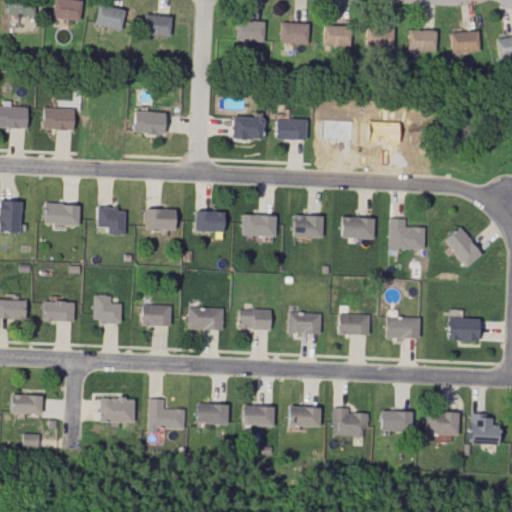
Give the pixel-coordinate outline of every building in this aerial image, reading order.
[(2,13),(2,0),(30,0),(30,15),(2,13)] [(47,16),(49,0),(77,0),(75,20),(47,16)] [(90,24),(94,3),(121,8),(117,29),(90,24)] [(139,33),(140,13),(168,14),(167,35),(139,33)] [(232,40),(233,19),(260,20),(259,41),(232,40)] [(276,41),(277,21),(304,22),(303,43),(276,41)] [(319,43),(320,22),(347,24),(346,44),(319,43)] [(361,46),(362,25),(389,26),(388,47),(361,46)] [(402,48),(403,28),(431,29),(430,50),(402,48)] [(449,52),(447,31),(474,29),(476,49),(449,52)] [(511,54),(495,58),(491,38),(511,33),(511,54)] [(0,106),(22,107),(21,126),(0,125),(0,106)] [(38,108),(68,109),(67,128),(38,127),(38,108)] [(131,111),(160,112),(159,131),(130,130),(130,127),(131,111)] [(228,116),(258,117),(257,131),(257,136),(228,135),(228,116)] [(271,117),(300,118),(300,137),(270,136),(271,117)] [(0,199),(16,200),(15,230),(0,229),(0,199)] [(41,202),(75,204),(73,225),(40,223),(41,202)] [(92,224),(93,205),(113,206),(113,210),(121,211),(120,234),(101,233),(102,225),(92,224)] [(141,208),(170,209),(170,219),(170,228),(140,227),(141,223),(141,208)] [(190,210),(219,211),(219,221),(219,230),(189,229),(189,221),(190,210)] [(239,214),(268,215),(267,234),(238,233),(239,214)] [(290,214),(319,215),(318,234),(289,233),(290,214)] [(338,217),(367,218),(367,237),(337,236),(338,217)] [(385,245),(386,217),(400,217),(399,226),(420,226),(419,247),(385,245)] [(440,238),(455,226),(476,251),(461,263),(440,238)] [(88,316),(89,311),(89,294),(105,294),(105,301),(117,302),(116,317),(116,322),(96,321),(96,316),(88,316)] [(0,297),(20,298),(20,302),(20,317),(0,316),(0,297)] [(38,299),(67,300),(67,304),(67,319),(37,318),(38,303),(38,299)] [(136,303),(165,304),(165,316),(165,323),(135,322),(136,303)] [(184,306),(217,308),(216,328),(183,326),(183,317),(184,306)] [(234,327),(235,308),(265,309),(264,328),(234,327)] [(284,311),(314,312),(313,331),(284,330),(284,311)] [(333,313),(363,314),(362,333),(333,332),(333,313)] [(383,316),(412,317),(412,336),(382,335),(383,316)] [(443,316),(473,317),(472,338),(443,337),(443,316)] [(7,394),(37,396),(36,413),(5,412),(7,394)] [(94,421),(94,397),(128,398),(127,421),(94,421)] [(143,429),(144,398),(160,398),(160,407),(181,408),(181,424),(180,427),(153,425),(153,429),(143,429)] [(193,403),(222,404),(222,423),(192,422),(193,403)] [(240,405),(269,406),(269,425),(239,424),(240,405)] [(284,405),(314,406),(313,425),(284,424),(284,405)] [(329,433),(329,406),(344,406),(344,413),(363,413),(363,425),(355,425),(355,434),(329,433)] [(376,410),(406,411),(405,430),(376,429),(376,410)] [(422,412),(451,413),(451,432),(421,431),(422,412)] [(465,441),(465,431),(466,412),(475,413),(475,416),(487,417),(487,426),(494,426),(494,439),(494,442),(465,441)] [(20,432),(35,432),(35,446),(19,446),(20,432)]
